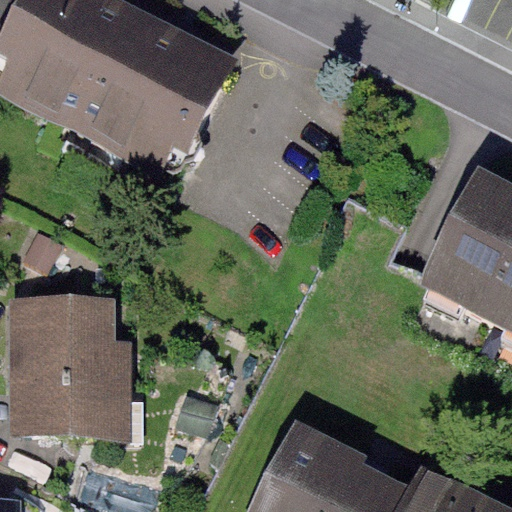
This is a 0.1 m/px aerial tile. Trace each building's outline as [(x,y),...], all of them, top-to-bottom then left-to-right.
[(231,75),(82,0),(15,0),(0,31),(0,99),(173,188),(231,75)] [(511,215),(479,200),(430,298),(511,338),(511,215)] [(409,235),(349,206),(328,247),(388,277),(409,235)] [(115,309),(1,313),(6,447),(120,442),(115,309)] [(358,481),(297,450),(265,511),(401,511),(355,488),(358,481)] [(459,511),(423,493),(413,511),(459,511)]
